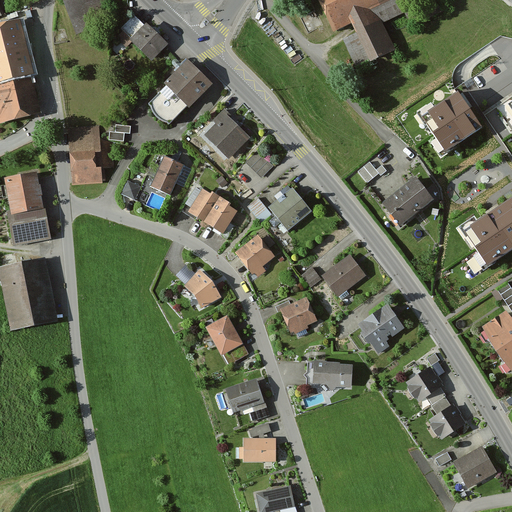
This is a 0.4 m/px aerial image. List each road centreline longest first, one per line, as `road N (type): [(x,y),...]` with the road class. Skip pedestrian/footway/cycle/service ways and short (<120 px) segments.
road 1 (secondary): [(511,452),(438,329),(345,204),(188,36)]
road 2 (residential): [(319,511),(252,311),(227,270),(168,231),(66,205)]
road 3 (unclassified): [(66,205),(77,367),(105,511)]
road 4 (residential): [(261,0),(406,160)]
road 5 (unclassified): [(44,0),(56,126)]
